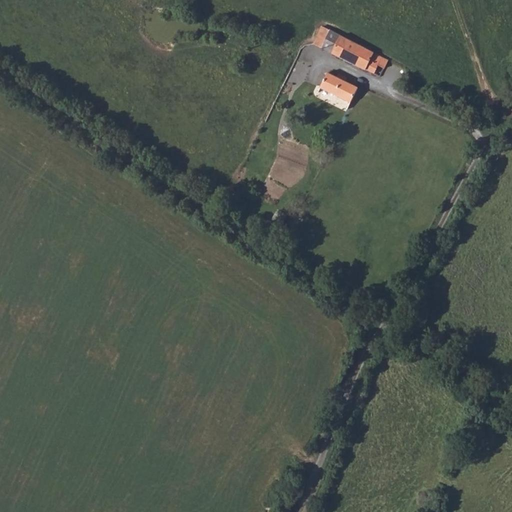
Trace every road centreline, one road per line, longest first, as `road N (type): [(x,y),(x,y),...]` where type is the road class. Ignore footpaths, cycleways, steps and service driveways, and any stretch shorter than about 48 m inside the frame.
road 1 (track): [(301,511),(351,383),(484,144)]
road 2 (track): [(318,61),(484,144)]
road 3 (track): [(451,0),(505,116)]
